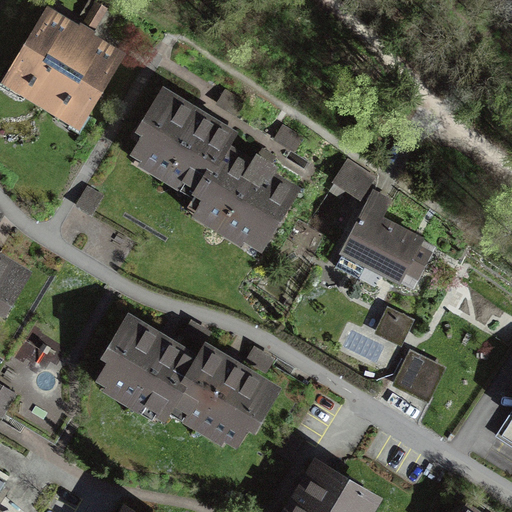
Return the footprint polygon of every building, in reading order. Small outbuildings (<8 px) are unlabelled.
[(93,34),(80,26),(76,32),(48,15),(31,44),(22,46),(24,55),(9,80),(78,121),(92,98),(101,95),(99,87),(117,57),(89,40),(93,34)] [(225,148),(233,136),(164,94),(147,122),(153,126),(138,151),(157,162),(157,171),(174,181),(182,177),(199,188),(191,200),(193,201),(225,148)] [(270,176),(275,168),(257,156),(252,165),(225,148),(193,201),(211,212),(211,221),(228,231),(235,227),(255,239),(270,214),(276,218),(293,190),(270,176)] [(335,181),(360,197),(372,178),(348,162),(335,181)] [(78,206),(91,213),(101,196),(88,189),(78,206)] [(432,253),(410,242),(414,236),(379,219),(387,203),(372,196),(336,266),(359,279),(367,264),(413,288),(432,253)] [(0,299),(1,298),(8,302),(24,274),(0,259),(0,299)] [(389,313),(381,331),(399,340),(407,322),(389,313)] [(197,361),(196,360),(129,320),(112,348),(119,352),(104,376),(123,388),(123,396),(140,407),(147,403),(166,414),(174,401),(173,401),(197,361)] [(258,418),(275,390),(204,347),(196,360),(197,361),(173,401),(174,401),(189,410),(189,419),(206,429),(214,425),(237,439),(251,414),(258,418)] [(412,356),(398,383),(426,396),(439,369),(412,356)] [(0,388),(0,411),(1,413),(11,395),(0,388)] [(511,419),(499,438),(511,446),(511,419)] [(369,493),(320,463),(290,511),(361,511),(360,509),(369,493)]
